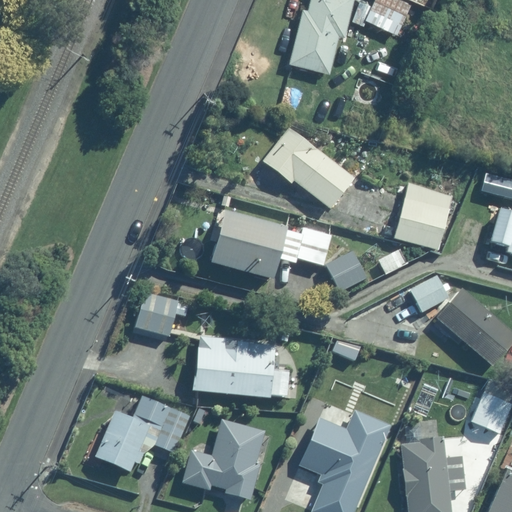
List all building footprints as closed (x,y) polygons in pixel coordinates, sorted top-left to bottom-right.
[(342,38),(351,0),(308,0),(305,13),(300,11),(286,64),(328,75),(339,37),(342,38)] [(407,7),(391,0),(373,0),(364,21),(394,35),(407,7)] [(351,183),(287,131),(260,164),(289,187),(292,183),(328,212),(351,183)] [(451,201),(407,188),(392,241),(436,254),(451,201)] [(511,214),(499,211),(489,247),(505,252),(504,255),(511,257),(511,214)] [(223,215),(208,265),(271,284),(277,263),(290,267),(294,268),(295,263),(296,262),(301,238),(223,215)] [(321,269),(328,238),(303,233),(301,238),(296,262),(295,263),(321,269)] [(365,282),(350,254),(323,269),(338,296),(365,282)] [(402,268),(395,254),(376,264),(383,278),(402,268)] [(446,301),(435,280),(408,294),(419,315),(446,301)] [(328,299),(326,286),(305,289),(307,302),(328,299)] [(511,346),(511,339),(460,295),(435,325),(490,372),(511,346)] [(176,306),(143,297),(134,331),(167,341),(176,306)] [(200,345),(193,345),(191,396),(267,401),(267,399),(282,400),(284,372),(271,371),(272,348),(246,347),(246,344),(200,341),(200,345)] [(357,350),(331,343),(328,355),(354,362),(357,350)] [(511,408),(483,395),(469,426),(497,439),(511,408)] [(191,419),(137,399),(129,421),(112,415),(95,463),(130,475),(133,465),(138,467),(142,458),(150,448),(176,458),(191,419)] [(354,511),(390,430),(355,415),(347,435),(319,423),(299,469),(320,478),(318,485),(324,488),(313,511),(354,511)] [(254,468),(262,434),(218,423),(209,459),(189,454),(180,487),(209,494),(211,488),(226,492),(225,498),(249,504),(257,469),(254,468)] [(418,446),(401,448),(406,511),(447,511),(446,495),(463,494),(460,459),(442,460),(440,441),(418,443),(418,446)] [(511,511),(511,471),(508,469),(506,475),(489,511),(511,511)]
